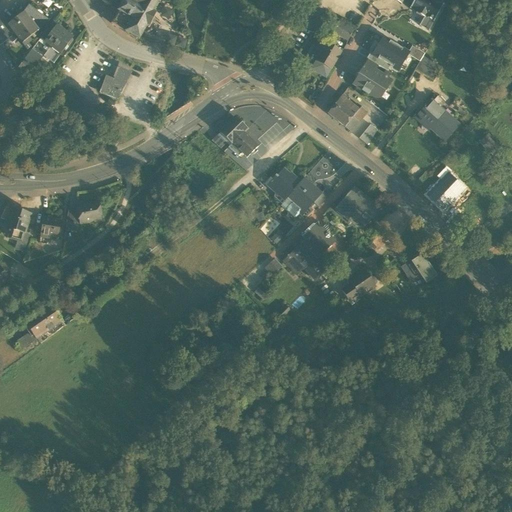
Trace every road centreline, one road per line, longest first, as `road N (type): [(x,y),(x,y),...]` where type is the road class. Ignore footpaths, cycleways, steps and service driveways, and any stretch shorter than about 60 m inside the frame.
road 1 (tertiary): [(251,87),(102,171),(0,182)]
road 2 (tertiary): [(310,122),(402,196),(484,281)]
road 3 (residential): [(251,87),(119,44),(79,0)]
road 4 (residential): [(310,122),(164,248)]
road 5 (residential): [(370,17),(310,122)]
